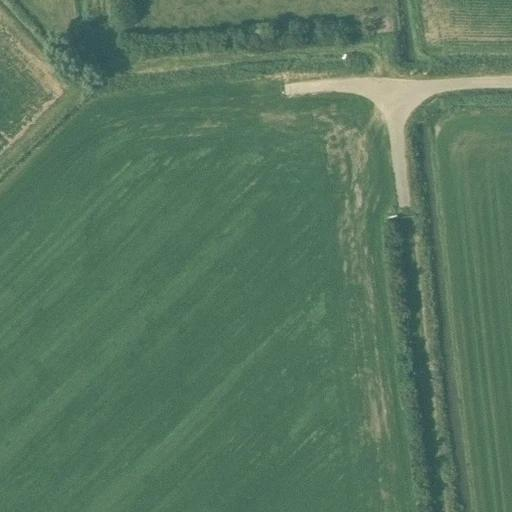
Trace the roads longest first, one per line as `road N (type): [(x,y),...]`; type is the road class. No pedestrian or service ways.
road 1 (track): [(443,511),(388,86)]
road 2 (track): [(98,0),(115,61),(145,70),(332,41),(361,44),(382,58),(388,86)]
road 3 (unclassified): [(511,81),(277,88)]
